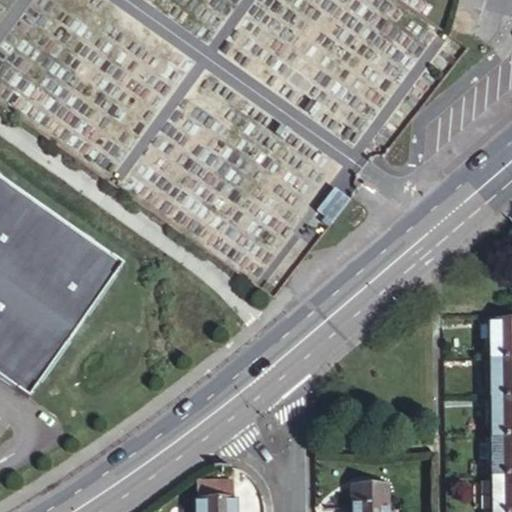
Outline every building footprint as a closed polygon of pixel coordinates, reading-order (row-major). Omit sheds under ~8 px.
[(0,170),(0,372),(33,395),(128,261),(0,170)] [(329,226),(350,199),(339,191),(323,211),(331,217),(326,224),(329,226)] [(511,317),(486,318),(486,360),(511,359),(511,317)] [(511,359),(486,360),(487,401),(511,400),(511,359)] [(511,400),(487,401),(487,443),(511,442),(511,400)] [(511,480),(511,442),(487,443),(488,481),(511,480)] [(511,511),(511,480),(488,481),(487,511),(511,511)] [(381,511),(381,492),(348,493),(347,511),(381,511)]
